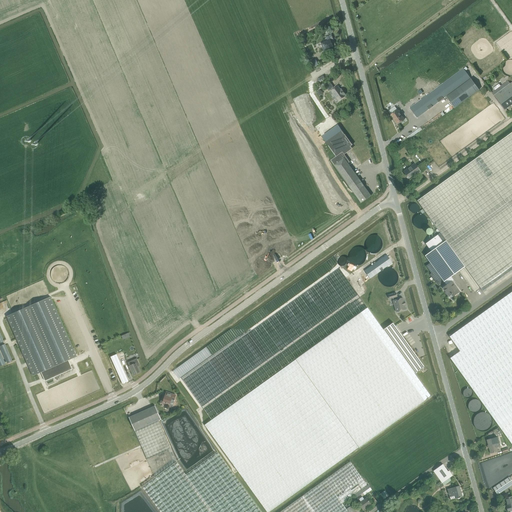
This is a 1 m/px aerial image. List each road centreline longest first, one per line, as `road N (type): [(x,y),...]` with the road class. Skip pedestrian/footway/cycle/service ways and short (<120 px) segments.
road 1 (unclassified): [(0,451),(130,395),(396,202)]
road 2 (unclassified): [(396,202),(341,0)]
road 3 (unclassified): [(432,333),(396,202)]
road 4 (unclassified): [(464,450),(432,333)]
